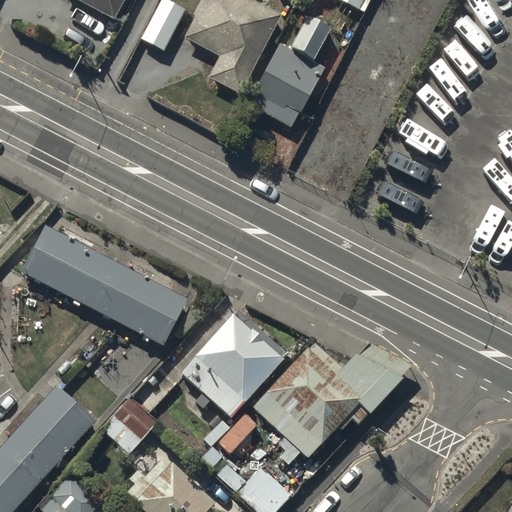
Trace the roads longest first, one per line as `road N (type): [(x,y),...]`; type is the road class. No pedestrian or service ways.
road 1 (secondary): [(485,349),(0,99)]
road 2 (residential): [(485,349),(440,437),(371,511)]
